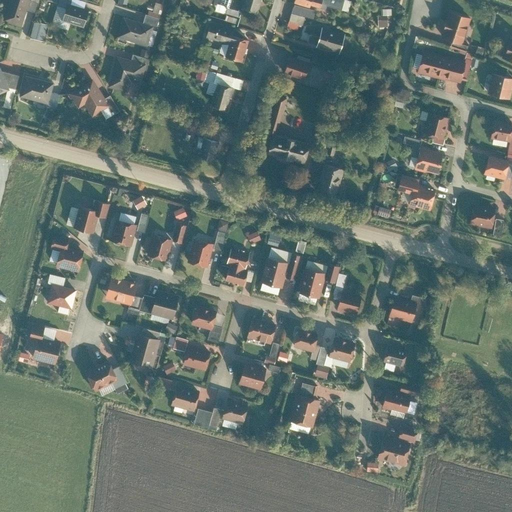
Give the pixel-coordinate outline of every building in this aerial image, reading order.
[(24,25),(31,0),(10,0),(5,19),(24,25)] [(255,14),(259,0),(217,0),(217,4),(225,7),(223,13),(235,17),(238,8),(255,14)] [(89,27),(94,9),(69,3),(64,21),(89,27)] [(460,44),(467,17),(445,12),(438,38),(460,44)] [(380,25),(393,25),(393,14),(379,14),(380,25)] [(156,27),(124,18),(118,39),(151,47),(156,27)] [(32,37),(46,39),(48,22),(34,20),(32,37)] [(240,63),(246,40),(238,38),(239,32),(206,24),(202,38),(226,44),(223,58),(240,63)] [(341,34),(316,28),(311,49),(336,55),(341,34)] [(511,40),(505,38),(500,59),(511,61),(511,40)] [(144,48),(142,55),(150,57),(152,50),(144,48)] [(457,86),(464,61),(422,49),(415,74),(457,86)] [(310,64),(289,56),(281,75),(303,83),(310,64)] [(151,64),(117,57),(111,87),(131,91),(133,82),(147,85),(151,64)] [(0,94),(12,90),(3,66),(0,67),(0,94)] [(199,78),(206,79),(207,70),(200,69),(199,78)] [(50,104),(56,82),(25,74),(19,96),(50,104)] [(511,79),(488,74),(484,94),(506,99),(511,79)] [(112,106),(96,79),(71,94),(81,110),(89,105),(95,116),(112,106)] [(223,112),(231,89),(211,82),(204,105),(223,112)] [(397,104),(412,107),(414,98),(398,95),(397,104)] [(285,100),(273,97),(263,134),(270,136),(275,137),(285,100)] [(441,140),(446,120),(425,115),(420,135),(441,140)] [(188,128),(221,138),(223,131),(190,121),(188,128)] [(508,124),(490,121),(487,139),(505,143),(508,124)] [(404,141),(421,146),(423,139),(406,134),(404,141)] [(300,162),(304,143),(275,137),(270,136),(265,155),(300,162)] [(216,142),(200,138),(195,161),(211,165),(216,142)] [(435,175),(439,154),(414,149),(410,169),(435,175)] [(504,161),(484,156),(480,173),(500,178),(504,161)] [(396,157),(386,161),(390,170),(399,165),(396,157)] [(340,169),(320,164),(313,190),(334,195),(340,169)] [(426,209),(430,190),(409,185),(404,204),(426,209)] [(145,194),(134,198),(138,207),(148,203),(145,194)] [(92,213),(79,209),(73,230),(91,235),(96,218),(104,220),(109,203),(95,199),(92,213)] [(496,214),(504,217),(508,203),(500,201),(496,214)] [(389,214),(392,206),(383,204),(380,212),(389,214)] [(175,210),(179,219),(189,214),(184,205),(175,210)] [(486,227),(489,207),(467,205),(465,224),(486,227)] [(146,215),(138,213),(134,229),(142,231),(146,215)] [(221,218),(219,228),(229,229),(230,219),(221,218)] [(132,225),(113,220),(107,241),(126,247),(132,225)] [(185,227),(175,225),(171,241),(181,243),(185,227)] [(249,233),(252,242),(263,238),(260,230),(249,233)] [(272,230),(269,243),(280,245),(282,233),(272,230)] [(222,233),(214,231),(211,245),(210,249),(218,251),(222,233)] [(67,238),(51,234),(48,247),(55,249),(50,267),(76,275),(82,251),(65,246),(67,238)] [(169,240),(149,235),(144,257),(164,261),(169,240)] [(296,250),(305,252),(308,240),(298,238),(296,250)] [(211,245),(191,241),(186,264),(206,268),(210,249),(211,245)] [(250,254),(228,249),(220,283),(243,288),(250,254)] [(299,255),(289,252),(286,264),(282,277),(292,280),(299,255)] [(286,264),(266,259),(260,285),(280,290),(282,277),(286,264)] [(338,267),(328,265),(324,282),(333,284),(338,267)] [(323,274),(304,270),(300,295),(318,299),(323,274)] [(53,283),(65,286),(67,277),(52,273),(49,282),(53,283)] [(131,283),(108,276),(102,297),(124,303),(122,312),(132,313),(136,300),(128,295),(131,283)] [(65,286),(53,283),(49,301),(73,308),(77,290),(65,286)] [(171,322),(179,297),(153,289),(148,304),(136,300),(132,313),(137,315),(138,312),(171,322)] [(354,314),(358,296),(337,292),(333,310),(354,314)] [(411,321),(414,302),(390,298),(387,317),(411,321)] [(212,312),(194,306),(188,325),(207,331),(208,324),(212,312)] [(269,343),(274,323),(248,317),(244,337),(269,343)] [(54,365),(58,342),(40,339),(43,327),(26,324),(23,340),(31,341),(27,359),(54,365)] [(216,345),(220,326),(208,324),(207,331),(204,343),(216,345)] [(139,336),(135,335),(127,363),(154,371),(162,341),(156,340),(158,333),(141,328),(139,336)] [(315,334),(296,329),(292,346),(311,351),(308,360),(314,362),(319,345),(312,344),(315,334)] [(187,341),(172,337),(170,346),(185,350),(185,347),(187,341)] [(349,362),(354,342),(328,337),(324,357),(349,362)] [(274,341),(270,356),(268,355),(266,361),(272,363),(270,367),(280,370),(282,366),(275,364),(281,343),(274,341)] [(409,351),(385,344),(380,362),(404,369),(409,351)] [(208,352),(185,347),(185,350),(181,365),(203,371),(208,352)] [(104,359),(75,373),(84,392),(105,382),(108,388),(123,381),(116,366),(109,370),(104,359)] [(164,365),(168,373),(177,369),(174,361),(164,365)] [(263,368),(239,362),(233,384),(257,390),(263,368)] [(171,387),(173,379),(163,376),(160,383),(171,387)] [(312,429),(318,401),(310,399),(314,384),(298,380),(288,423),(312,429)] [(403,413),(409,385),(399,382),(397,393),(381,390),(377,407),(403,413)] [(197,392),(175,386),(170,404),(192,411),(197,392)] [(245,404),(224,398),(219,417),(240,423),(245,404)] [(206,424),(208,411),(194,408),(191,421),(206,424)] [(214,426),(216,413),(208,411),(206,424),(214,426)] [(396,440),(380,435),(373,458),(403,467),(415,429),(401,425),(396,440)] [(369,471),(380,471),(380,461),(369,461),(369,471)]
